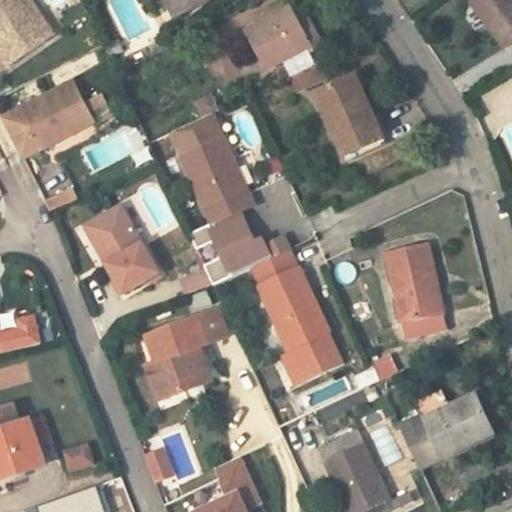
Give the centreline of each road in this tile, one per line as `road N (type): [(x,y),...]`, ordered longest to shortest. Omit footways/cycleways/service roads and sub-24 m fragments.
road 1 (residential): [(153,511),(23,199)]
road 2 (residential): [(470,166),(370,0)]
road 3 (residential): [(511,317),(470,166)]
road 4 (residential): [(331,229),(470,166)]
